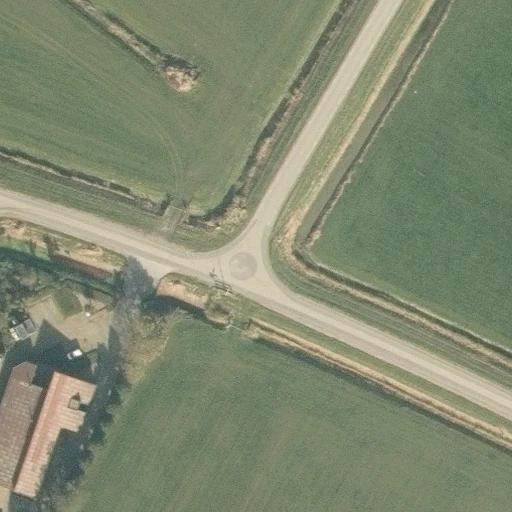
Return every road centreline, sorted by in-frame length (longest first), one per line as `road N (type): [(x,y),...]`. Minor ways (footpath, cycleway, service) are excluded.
road 1 (tertiary): [(236,281),(260,222),(391,0)]
road 2 (tertiary): [(511,406),(236,281)]
road 3 (tertiary): [(236,281),(0,199)]
